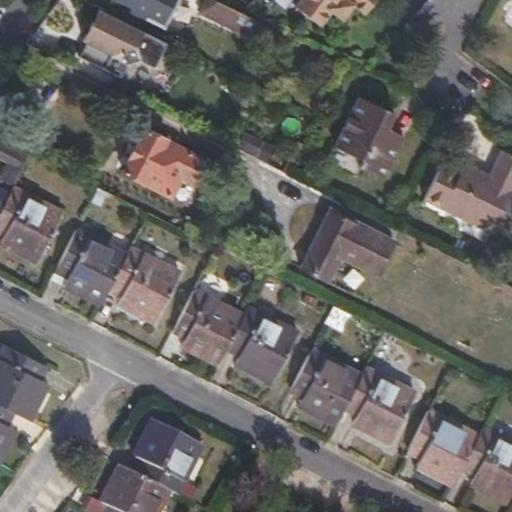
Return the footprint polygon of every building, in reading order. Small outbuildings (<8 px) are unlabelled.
[(157,2),(157,0),(124,0),(137,7),(134,13),(163,27),(172,10),(157,2)] [(250,36),(255,21),(211,0),(210,0),(204,14),(250,36)] [(304,0),(299,8),(319,25),(331,9),(335,13),(345,19),(356,6),(366,14),(377,0),(304,0)] [(323,27),(335,13),(331,9),(319,25),(323,27)] [(135,79),(149,53),(103,28),(88,55),(135,79)] [(385,127),(392,113),(362,98),(336,148),(366,162),(363,168),(385,179),(406,137),(390,129),(385,127)] [(397,115),(392,113),(385,127),(390,129),(397,115)] [(203,187),(215,164),(149,131),(128,174),(172,195),(182,177),(203,187)] [(0,160),(18,168),(24,152),(1,143),(0,144),(0,160)] [(511,153),(506,150),(492,176),(468,164),(464,171),(447,161),(428,200),(500,236),(511,210),(511,153)] [(10,196),(0,217),(0,230),(8,235),(4,244),(40,262),(64,213),(15,188),(10,196)] [(0,217),(10,196),(0,191),(0,217)] [(378,273),(392,241),(331,212),(305,268),(329,279),(341,255),(378,273)] [(103,305),(113,287),(128,255),(79,230),(59,272),(70,278),(66,285),(103,305)] [(128,255),(113,287),(125,294),(121,303),(157,322),(182,273),(132,248),(128,255)] [(493,303),(502,286),(485,277),(476,294),(493,303)] [(221,363),(225,356),(246,315),(198,290),(178,330),(189,337),(185,345),(221,363)] [(246,315),(225,356),(273,382),(298,334),(250,309),(246,315)] [(337,425),(346,408),(363,375),(314,350),(293,391),(304,397),(301,406),(337,425)] [(0,404),(16,413),(31,421),(49,384),(0,358),(0,404)] [(363,375),(346,408),(359,415),(356,423),(393,442),(417,393),(368,367),(363,375)] [(9,427),(16,413),(0,404),(0,461),(17,431),(9,427)] [(455,486),(464,468),(481,435),(431,410),(410,452),(423,458),(418,467),(455,486)] [(134,473),(170,492),(178,496),(204,446),(154,420),(135,456),(141,460),(134,473)] [(481,435),(464,468),(477,475),(474,482),(509,500),(511,494),(511,440),(486,427),(481,435)] [(159,511),(170,492),(134,473),(121,467),(102,502),(111,507),(108,511),(159,511)]
